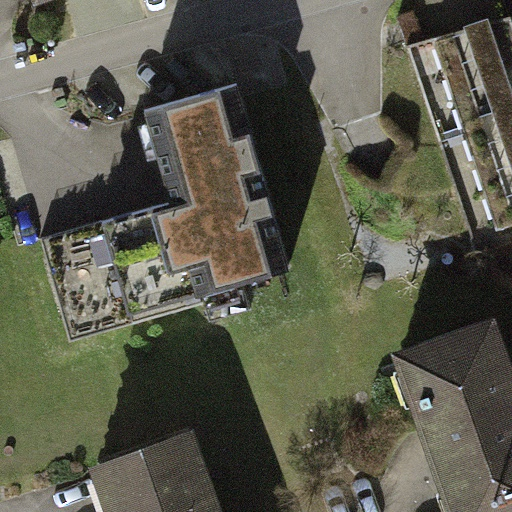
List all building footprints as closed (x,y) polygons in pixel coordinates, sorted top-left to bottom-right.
[(152,0),(53,0),(64,31),(153,1),(152,0)] [(511,47),(505,25),(427,50),(488,242),(511,234),(511,47)] [(242,84),(153,114),(220,312),(309,283),(242,84)] [(511,511),(511,394),(485,314),(396,344),(452,511),(511,511)] [(93,463),(111,511),(219,511),(188,428),(93,463)]
